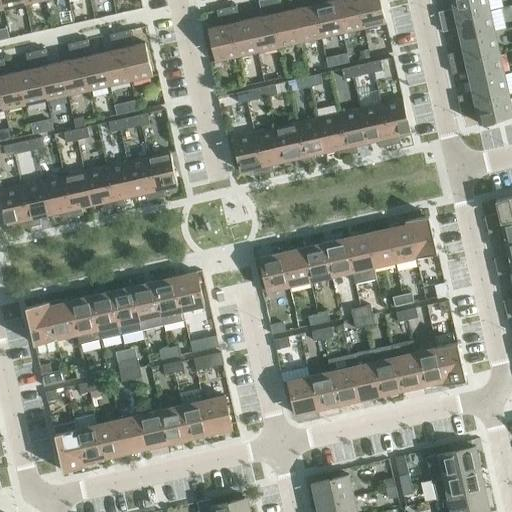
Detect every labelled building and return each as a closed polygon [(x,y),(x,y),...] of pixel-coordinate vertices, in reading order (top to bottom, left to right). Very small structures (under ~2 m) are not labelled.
[(2,0),(4,9),(26,4),(24,0),(2,0)] [(262,16),(251,18),(258,52),(280,47),(269,0),(259,0),(262,16)] [(279,0),(269,0),(280,47),(285,46),(287,53),(298,51),(297,43),(301,42),(294,9),(282,11),(279,0)] [(303,0),(305,6),(294,9),(301,42),(322,37),(313,0),(303,0)] [(324,0),(313,0),(322,37),(343,32),(335,0),(331,0),(324,2),(324,0)] [(335,0),(343,32),(364,28),(357,0),(335,0)] [(357,0),(364,28),(386,22),(381,0),(357,0)] [(439,11),(441,21),(490,10),(487,0),(452,0),(455,8),(439,11)] [(235,5),(226,8),(237,56),(258,52),(251,18),(239,21),(235,5)] [(237,56),(226,8),(217,10),(220,25),(208,28),(216,61),(237,56)] [(459,28),(462,39),(495,31),(490,10),(441,21),(443,31),(459,28)] [(130,29),(120,32),(131,80),(153,75),(146,42),(134,45),(130,29)] [(448,53),(451,63),(500,52),(495,31),(462,39),(464,50),(448,53)] [(114,49),(103,52),(110,85),(131,80),(120,32),(110,34),(114,49)] [(88,39),(78,41),(89,90),(110,85),(103,52),(92,54),(88,39)] [(72,59),(61,61),(68,95),(89,90),(78,41),(68,43),(72,59)] [(46,48),(36,51),(47,99),(68,95),(61,61),(50,64),(46,48)] [(30,68),(19,71),(26,104),(47,99),(36,51),(26,53),(30,68)] [(469,70),(471,81),(504,73),(500,52),(451,63),(453,73),(469,70)] [(4,58),(0,58),(0,86),(5,109),(26,104),(19,71),(8,74),(4,58)] [(369,62),(371,72),(383,70),(381,60),(369,62)] [(365,63),(351,66),(354,77),(368,73),(365,63)] [(354,77),(351,66),(342,68),(345,79),(354,77)] [(321,73),(309,76),(311,86),(323,84),(321,73)] [(458,95),(460,105),(509,94),(504,73),(471,81),(474,92),(458,95)] [(311,86),(309,76),(297,79),(300,89),(311,86)] [(276,84),(266,86),(269,96),(278,94),(276,84)] [(269,96),(266,86),(253,89),(255,99),(269,96)] [(251,100),(249,90),(237,93),(239,103),(251,100)] [(511,106),(509,94),(460,105),(463,115),(478,112),(481,124),(511,116),(511,106)] [(404,98),(382,103),(391,144),(401,142),(399,134),(411,131),(404,98)] [(382,103),(360,108),(368,141),(379,139),(381,147),(391,144),(382,103)] [(360,108),(339,113),(349,154),(359,152),(357,144),(368,141),(360,108)] [(150,123),(148,112),(136,115),(139,125),(150,123)] [(339,113),(318,118),(326,151),(337,148),(339,156),(349,154),(339,113)] [(132,116),(118,119),(121,129),(135,126),(132,116)] [(318,118),(297,123),(307,164),(316,161),(315,154),(326,151),(318,118)] [(121,129),(118,119),(109,121),(112,131),(121,129)] [(297,123),(276,127),(284,161),(295,158),(297,166),(307,164),(297,123)] [(88,126),(76,129),(78,139),(90,136),(88,126)] [(276,127),(255,132),(265,173),(274,171),(272,163),(284,161),(276,127)] [(78,139),(76,129),(65,131),(67,142),(78,139)] [(265,173),(255,132),(233,137),(241,170),(253,168),(255,175),(265,173)] [(43,136),(34,138),(36,149),(45,147),(43,136)] [(36,149),(34,138),(20,142),(22,152),(36,149)] [(18,153),(16,143),(4,145),(7,155),(18,153)] [(171,151),(149,156),(158,197),(168,195),(166,187),(178,184),(171,151)] [(149,156),(128,161),(135,194),(146,192),(148,199),(158,197),(149,156)] [(128,161),(107,166),(116,207),(126,205),(124,197),(135,194),(128,161)] [(107,166),(86,171),(93,204),(104,201),(106,209),(116,207),(107,166)] [(86,171),(65,175),(74,216),(84,214),(82,206),(93,204),(86,171)] [(65,175),(44,180),(51,213),(62,211),(64,219),(74,216),(65,175)] [(44,180),(22,185),(32,226),(42,224),(40,216),(51,213),(44,180)] [(32,226),(22,185),(0,190),(8,223),(20,220),(22,228),(32,226)] [(485,216),(487,225),(511,218),(511,196),(496,200),(499,212),(485,216)] [(430,215),(408,220),(416,257),(438,252),(430,215)] [(503,230),(506,242),(511,241),(511,218),(487,225),(489,233),(503,230)] [(397,226),(388,228),(395,262),(416,257),(408,220),(396,222),(397,226)] [(388,228),(367,233),(374,266),(395,262),(388,228)] [(346,238),(353,271),(356,283),(377,278),(374,266),(367,233),(346,238)] [(346,238),(325,242),(332,276),(353,271),(346,238)] [(495,258),(497,267),(511,263),(511,241),(506,242),(509,255),(495,258)] [(325,242),(303,247),(311,281),(332,276),(325,242)] [(303,247),(282,252),(290,285),(311,281),(303,247)] [(290,285),(282,252),(255,258),(263,291),(290,285)] [(511,272),(511,263),(497,267),(499,275),(511,272)] [(197,271),(176,276),(183,310),(205,305),(197,271)] [(185,320),(183,310),(176,276),(155,281),(164,325),(185,320)] [(155,281),(134,286),(143,329),(164,325),(155,281)] [(436,286),(438,296),(448,294),(446,284),(436,286)] [(134,286),(112,290),(122,334),(143,329),(134,286)] [(112,290),(91,295),(101,339),(122,334),(112,290)] [(412,292),(403,294),(405,304),(415,302),(412,292)] [(405,304),(403,294),(393,296),(395,306),(405,304)] [(70,300),(78,334),(80,344),(101,339),(91,295),(70,300)] [(57,339),(78,334),(70,300),(61,302),(61,299),(48,301),(57,339)] [(439,302),(442,312),(451,309),(449,300),(439,302)] [(35,344),(57,339),(48,301),(27,306),(35,344)] [(371,304),(361,306),(363,316),(373,314),(371,304)] [(351,309),(354,318),(363,316),(361,306),(351,309)] [(416,307),(406,309),(408,319),(418,317),(416,307)] [(408,319),(406,309),(397,312),(399,321),(408,319)] [(328,311),(318,313),(321,323),(331,321),(328,311)] [(321,323),(318,313),(309,315),(311,325),(321,323)] [(373,314),(363,316),(366,326),(376,324),(373,314)] [(363,316),(354,318),(356,328),(366,326),(363,316)] [(332,326),(322,329),(324,338),(334,336),(332,326)] [(324,338),(322,329),(312,331),(315,340),(324,338)] [(279,338),(281,348),(291,346),(289,336),(279,338)] [(203,339),(205,349),(215,347),(212,337),(203,339)] [(413,340),(392,344),(402,390),(423,385),(416,351),(413,340)] [(459,342),(437,347),(445,384),(467,379),(459,342)] [(392,344),(371,349),(381,395),(402,390),(392,344)] [(179,345),(169,347),(172,357),(181,354),(179,345)] [(172,357),(169,347),(160,349),(162,359),(172,357)] [(437,347),(416,351),(423,385),(432,383),(433,387),(445,384),(437,347)] [(371,349),(350,354),(360,400),(381,395),(371,349)] [(221,351),(194,357),(197,370),(224,364),(221,351)] [(328,359),(331,371),(339,404),(360,400),(350,354),(328,359)] [(138,357),(128,359),(130,369),(140,367),(138,357)] [(118,362),(120,371),(130,369),(128,359),(118,362)] [(183,360),(173,362),(175,372),(185,370),(183,360)] [(175,372),(173,362),(163,365),(165,374),(175,372)] [(95,364),(85,366),(87,376),(97,374),(95,364)] [(87,376),(85,366),(75,368),(78,378),(87,376)] [(140,367),(130,369),(132,379),(142,376),(140,367)] [(42,374),(45,385),(66,381),(63,369),(42,374)] [(130,369),(120,371),(123,381),(132,379),(130,369)] [(331,371),(310,375),(318,409),(339,404),(331,371)] [(318,409),(310,375),(289,380),(296,414),(318,409)] [(98,379),(89,381),(91,391),(101,389),(98,379)] [(91,391),(89,381),(79,384),(81,393),(91,391)] [(46,391),(48,401),(58,399),(56,389),(46,391)] [(225,395),(203,400),(211,433),(233,428),(225,395)] [(203,400),(182,404),(190,438),(211,433),(203,400)] [(182,404),(161,409),(169,443),(190,438),(182,404)] [(161,409),(140,414),(148,448),(169,443),(161,409)] [(140,414),(119,419),(127,452),(148,448),(140,414)] [(119,419),(98,423),(106,457),(127,452),(119,419)] [(98,423),(77,428),(85,466),(98,463),(97,459),(106,457),(98,423)] [(85,466),(77,428),(55,433),(64,470),(85,466)] [(427,456),(432,478),(481,467),(476,445),(427,456)] [(437,499),(448,497),(486,488),(481,467),(432,478),(437,499)] [(400,476),(402,485),(412,483),(410,473),(400,476)] [(312,482),(317,504),(355,496),(350,474),(312,482)] [(384,479),(386,488),(396,486),(394,477),(384,479)] [(412,483),(402,485),(404,495),(414,493),(412,483)] [(396,486),(386,488),(389,499),(398,496),(396,486)] [(448,497),(451,511),(478,511),(491,509),(486,488),(448,497)] [(317,504),(319,511),(358,511),(355,496),(317,504)] [(200,511),(251,511),(248,497),(212,505),(211,499),(198,502),(200,511)]
